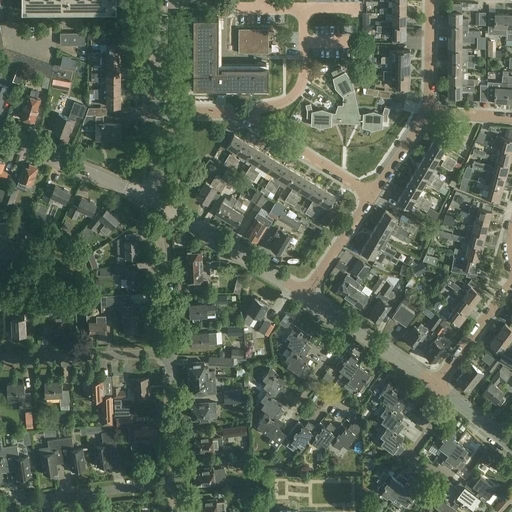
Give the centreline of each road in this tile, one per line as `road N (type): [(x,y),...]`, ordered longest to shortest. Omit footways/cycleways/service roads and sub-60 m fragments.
road 1 (residential): [(156,113),(231,113),(371,196)]
road 2 (residential): [(0,509),(177,483)]
road 3 (residential): [(305,295),(155,203)]
road 4 (residential): [(155,203),(0,137)]
road 5 (residential): [(0,361),(168,353)]
road 6 (unknown): [(231,113),(270,105),(297,85),(304,8)]
road 7 (residential): [(177,483),(168,353)]
road 8 (residential): [(434,385),(511,284)]
